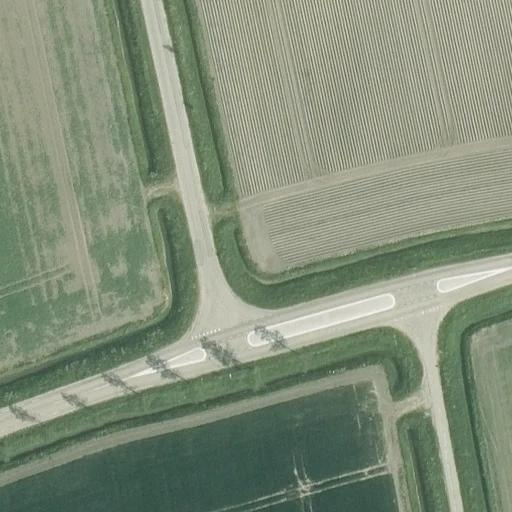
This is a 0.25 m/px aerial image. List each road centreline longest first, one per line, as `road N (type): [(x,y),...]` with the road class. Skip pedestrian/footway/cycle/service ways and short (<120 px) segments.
road 1 (unclassified): [(220,334),(149,0)]
road 2 (unclassified): [(456,511),(419,306)]
road 3 (tertiary): [(226,360),(419,306)]
road 4 (tertiary): [(411,278),(220,334)]
road 5 (tertiary): [(0,421),(117,379)]
